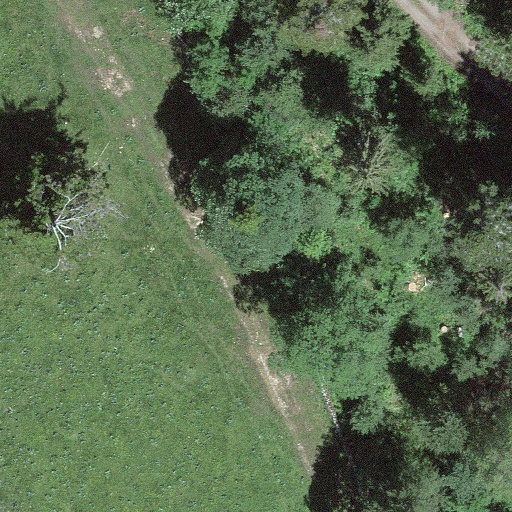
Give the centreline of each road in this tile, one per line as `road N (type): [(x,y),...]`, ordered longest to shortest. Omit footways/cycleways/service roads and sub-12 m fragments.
road 1 (track): [(328,511),(168,159),(70,0)]
road 2 (track): [(511,92),(418,0)]
